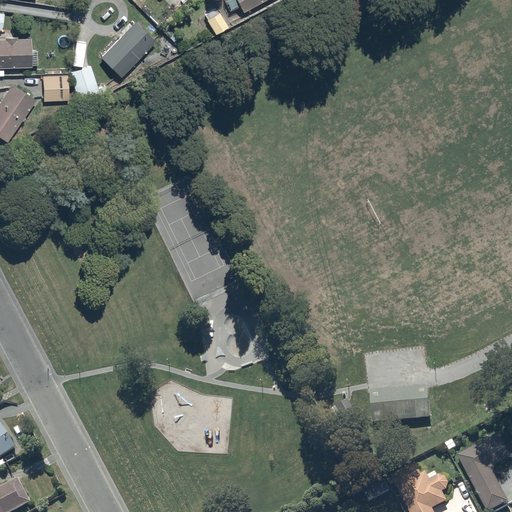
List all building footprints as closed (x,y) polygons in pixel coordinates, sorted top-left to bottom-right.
[(205,16),(214,30),(226,23),(217,9),(205,16)] [(133,16),(98,52),(119,72),(154,37),(133,16)] [(3,34),(0,34),(0,63),(29,62),(28,61),(36,61),(35,47),(29,47),(28,33),(15,34),(15,32),(3,32),(3,34)] [(88,62),(68,69),(77,98),(98,91),(88,62)] [(42,72),(42,97),(67,97),(67,72),(42,72)] [(34,95),(9,79),(0,93),(0,132),(7,137),(34,95)] [(427,383),(369,389),(372,421),(430,415),(427,383)] [(0,455),(16,445),(2,422),(0,422),(0,455)] [(457,454),(487,511),(508,500),(494,472),(495,464),(509,456),(496,432),(457,454)] [(390,474),(409,511),(434,511),(432,507),(446,499),(442,490),(446,488),(448,482),(445,476),(439,475),(429,479),(425,470),(420,473),(414,461),(390,474)] [(0,486),(0,511),(9,511),(31,500),(18,476),(0,486)]
